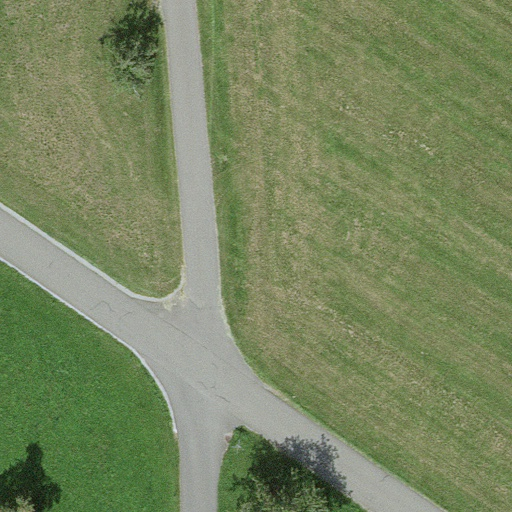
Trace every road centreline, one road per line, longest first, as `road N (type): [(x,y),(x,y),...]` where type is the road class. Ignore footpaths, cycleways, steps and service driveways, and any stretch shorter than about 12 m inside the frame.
road 1 (track): [(180,0),(206,276),(207,373)]
road 2 (tertiary): [(207,373),(0,232)]
road 3 (tertiary): [(411,511),(207,373)]
road 4 (unclassified): [(208,511),(207,373)]
